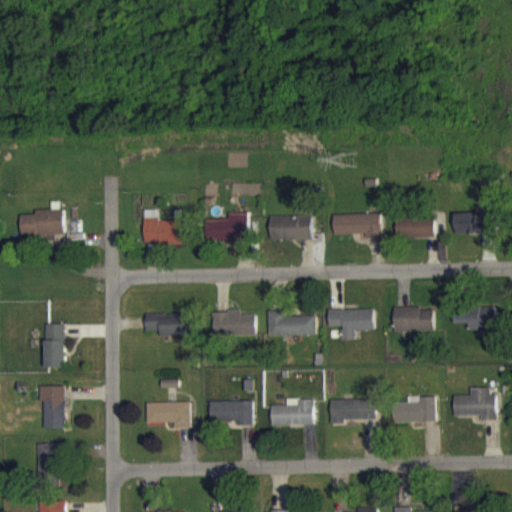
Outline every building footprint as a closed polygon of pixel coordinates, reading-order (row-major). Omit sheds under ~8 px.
[(23,245),(65,244),(65,219),(36,220),(36,224),(22,224),(23,245)] [(145,220),(146,255),(190,254),(190,230),(159,230),(159,220),(145,220)] [(230,229),(210,228),(210,251),(250,252),(250,222),(230,222),(230,229)] [(457,244),(482,244),(482,241),(503,241),(502,222),(456,223),(457,244)] [(383,248),(383,223),(335,224),(336,244),(368,243),(368,249),(383,248)] [(313,225),(271,226),(272,250),(314,249),(313,225)] [(398,228),(398,248),(437,246),(436,227),(398,228)] [(436,341),(435,317),(396,318),(396,342),(436,341)] [(456,333),(470,333),(470,340),(497,341),(498,318),(456,317),(456,333)] [(376,319),(331,320),(331,337),(343,336),(343,350),(360,349),(359,340),(376,340),(376,319)] [(216,348),(258,347),(257,324),(243,325),(243,320),(215,321),(216,348)] [(319,325),(286,326),(286,321),(270,321),(271,346),(319,345),(319,325)] [(147,340),(162,341),(161,345),(193,346),(193,325),(148,323),(147,340)] [(66,378),(67,334),(48,334),(47,377),(66,378)] [(67,396),(41,396),(41,411),(45,411),(46,438),(67,438),(67,396)] [(491,397),(472,398),(472,405),(456,405),(456,426),(483,426),(483,430),(498,430),(498,405),(492,405),(491,397)] [(396,433),(438,432),(437,406),(410,407),(410,412),(395,412),(396,433)] [(274,415),(274,436),(317,435),(316,409),(289,409),(289,415),(274,415)] [(333,410),(333,433),(378,431),(378,409),(333,410)] [(212,411),(213,431),(240,431),(240,436),(256,436),(255,410),(212,411)] [(177,432),(177,438),(193,438),(192,412),(149,412),(149,433),(177,432)] [(40,454),(41,492),(66,491),(65,453),(40,454)]
